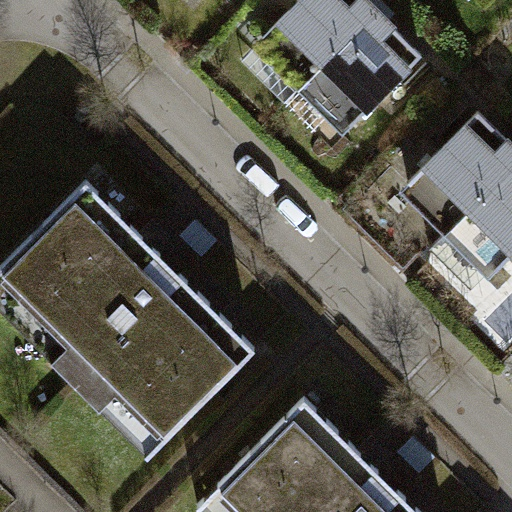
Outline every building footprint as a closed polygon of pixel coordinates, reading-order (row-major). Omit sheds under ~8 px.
[(370,9),(360,0),(281,0),(247,33),(296,82),(370,9)] [(370,9),(296,82),(335,122),(409,49),(370,9)] [(511,139),(473,98),(384,183),(432,230),(511,151),(511,139)] [(511,151),(432,230),(476,275),(511,239),(511,151)] [(76,173),(0,249),(0,311),(137,447),(244,339),(76,173)] [(429,511),(298,386),(192,496),(208,511),(429,511)]
